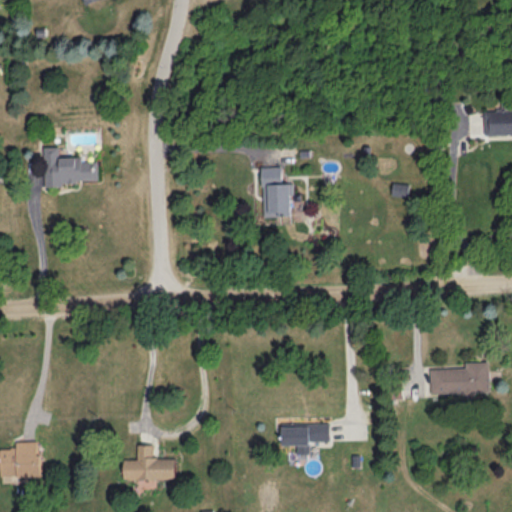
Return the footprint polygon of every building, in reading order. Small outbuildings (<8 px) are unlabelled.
[(511,107),(483,108),(483,134),(511,132),(511,107)] [(98,159),(81,160),(81,156),(59,156),(58,145),(43,146),(44,184),(77,184),(77,178),(98,178),(98,159)] [(291,182),(282,182),(281,165),(262,166),(263,215),(292,215),(291,182)] [(489,360),(465,361),(465,366),(430,367),(431,392),(490,389),(489,360)] [(329,421),(281,422),(282,444),(296,443),(297,452),(310,452),(309,440),(330,439),(329,421)] [(0,474),(39,474),(38,440),(15,440),(15,447),(0,446),(0,474)] [(123,477),(175,477),(175,456),(152,456),(152,443),(137,443),(137,458),(124,458),(123,477)]
